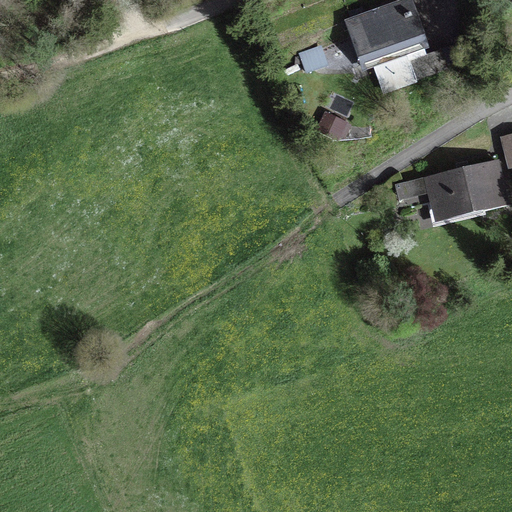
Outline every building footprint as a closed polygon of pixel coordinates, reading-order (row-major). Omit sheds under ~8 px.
[(426,42),(411,0),(402,0),(344,21),(360,65),(426,42)] [(325,65),(320,49),(300,57),(295,57),(295,64),(303,64),(305,72),(325,65)] [(448,69),(441,50),(412,60),(419,79),(448,69)] [(511,168),(511,138),(503,141),(510,169),(511,168)] [(487,210),(507,206),(496,161),(429,177),(438,215),(486,204),(487,210)]
